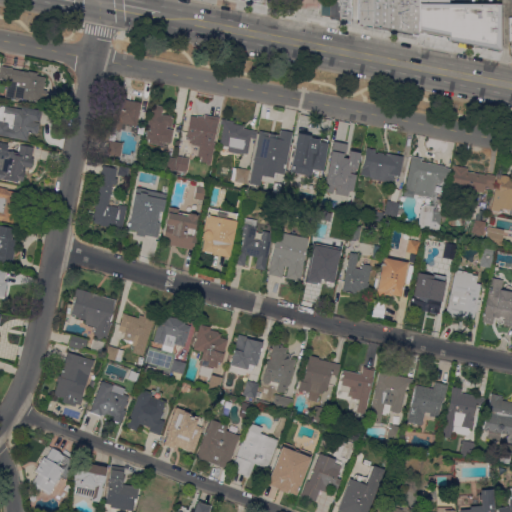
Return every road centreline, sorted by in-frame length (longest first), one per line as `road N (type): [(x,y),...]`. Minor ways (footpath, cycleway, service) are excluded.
road 1 (residential): [(511,142),(0,39)]
road 2 (residential): [(56,249),(511,362)]
road 3 (primary): [(511,84),(159,15)]
road 4 (residential): [(285,511),(13,412)]
road 5 (residential): [(56,249),(98,3)]
road 6 (residential): [(13,412),(56,249)]
